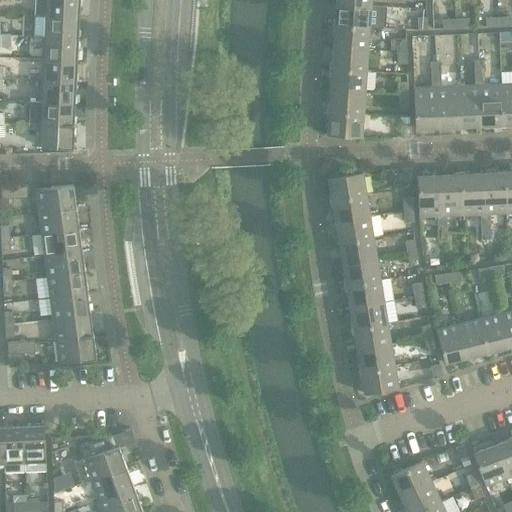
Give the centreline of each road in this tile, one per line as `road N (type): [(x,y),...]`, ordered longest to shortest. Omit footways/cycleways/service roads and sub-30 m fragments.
road 1 (tertiary): [(148,0),(145,161),(158,292),(179,391)]
road 2 (tertiary): [(200,386),(171,177),(173,0)]
road 3 (residential): [(391,511),(358,439),(511,390)]
road 4 (residential): [(1,402),(136,396)]
road 5 (tertiary): [(241,511),(200,386)]
road 6 (tertiary): [(179,391),(222,511)]
road 7 (residential): [(175,511),(136,396)]
